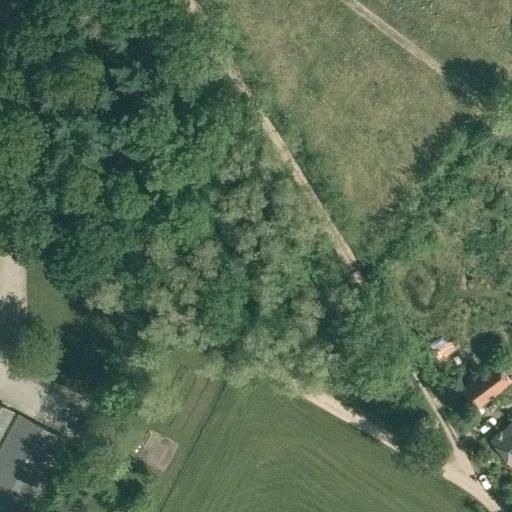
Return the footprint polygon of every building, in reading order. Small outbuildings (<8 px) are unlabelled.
[(511,350),(511,349),(511,330),(486,307),(475,319),(511,350)] [(459,339),(482,358),(496,341),(472,322),(459,339)] [(461,385),(476,406),(511,381),(496,361),(461,385)] [(0,438),(15,410),(0,402),(0,438)] [(0,444),(0,511),(29,511),(68,437),(17,411),(0,444)] [(511,421),(492,438),(511,462),(511,461),(511,421)]
